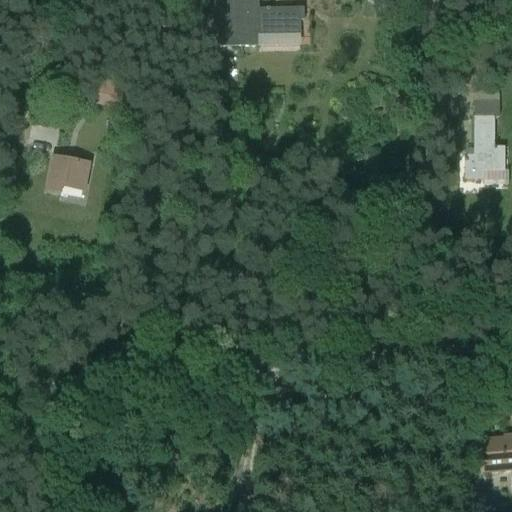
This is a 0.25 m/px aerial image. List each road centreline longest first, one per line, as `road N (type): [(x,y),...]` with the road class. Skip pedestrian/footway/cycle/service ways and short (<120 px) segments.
road 1 (track): [(0,399),(511,358)]
road 2 (track): [(377,367),(428,0)]
road 3 (unknown): [(252,511),(272,376)]
